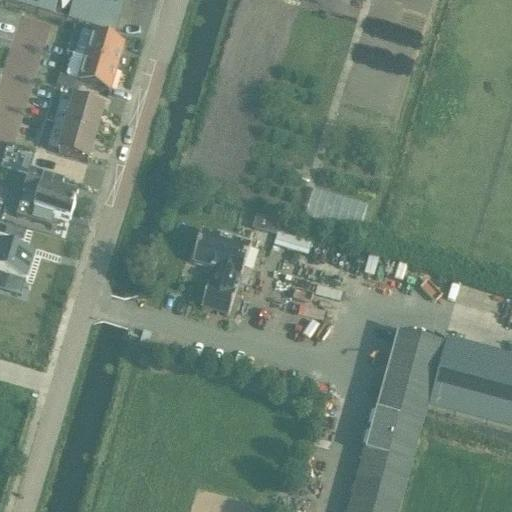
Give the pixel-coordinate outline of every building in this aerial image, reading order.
[(0,0),(0,5),(114,38),(124,0),(0,0)] [(74,61),(117,73),(123,50),(81,37),(74,61)] [(117,73),(74,61),(68,81),(81,85),(81,88),(110,96),(117,73)] [(67,131),(97,141),(105,115),(75,105),(67,131)] [(97,141),(67,131),(58,156),(89,166),(97,141)] [(70,225),(77,199),(60,194),(62,186),(28,176),(21,198),(35,202),(32,214),(70,225)] [(253,228),(252,231),(252,232),(253,232),(254,232),(255,233),(257,234),(259,234),(260,235),(265,236),(270,237),(274,238),(275,239),(276,239),(276,243),(276,244),(277,244),(277,245),(278,245),(279,245),(280,246),(281,246),(283,247),(284,247),(285,248),(286,248),(287,250),(288,250),(289,251),(291,250),(293,251),(294,251),(298,253),(300,253),(301,254),(302,255),(303,256),(305,256),(307,256),(308,255),(308,254),(309,254),(309,253),(309,252),(309,251),(310,251),(311,247),(311,245),(312,243),(312,242),(312,240),(307,239),(306,239),(305,238),(302,237),(300,236),(299,236),(291,234),(290,234),(288,233),(285,232),(284,231),(281,231),(280,230),(279,230),(279,227),(278,226),(276,225),(275,225),(274,225),(273,225),(273,224),(271,224),(268,223),(267,222),(266,222),(265,222),(264,221),(263,221),(262,221),(261,220),(257,220),(256,219),(255,221),(254,226),(253,227),(253,228)] [(0,238),(0,276),(26,284),(33,260),(20,256),(23,246),(22,245),(25,235),(7,229),(4,240),(0,238)] [(219,241),(202,236),(192,266),(215,274),(210,289),(208,288),(201,312),(228,320),(235,297),(232,296),(237,281),(241,282),(251,251),(234,246),(235,241),(220,236),(219,241)] [(143,334),(140,345),(147,347),(150,336),(143,334)] [(398,337),(349,511),(399,511),(421,435),(426,416),(428,411),(444,349),(398,337)] [(444,349),(428,411),(511,434),(511,360),(446,343),(444,349)]
